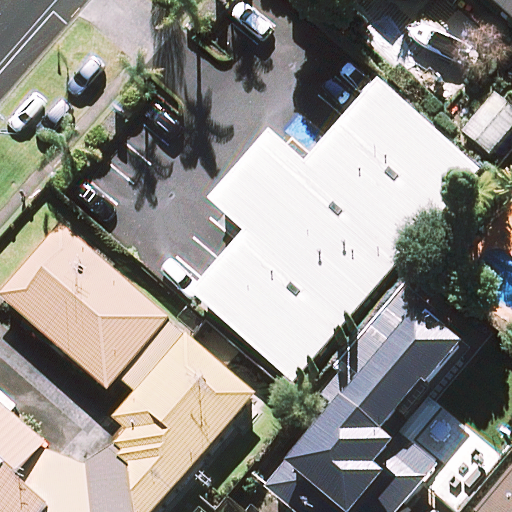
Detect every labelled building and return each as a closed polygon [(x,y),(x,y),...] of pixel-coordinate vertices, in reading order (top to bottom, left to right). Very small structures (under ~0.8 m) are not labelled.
[(511,0),(390,0),(392,1),(392,0),(465,0),(468,2),(470,0),(481,0),(511,27),(511,0)] [(479,183),(372,90),(302,170),(271,143),(207,217),(238,244),(184,305),(290,398),(479,183)] [(511,143),(511,111),(500,102),(469,141),(497,162),(511,143)] [(87,486),(0,410),(0,511),(167,511),(260,405),(100,268),(107,260),(65,223),(0,298),(0,301),(114,400),(125,387),(142,402),(139,410),(135,410),(132,411),(128,412),(125,413),(123,415),(120,418),(118,421),(117,424),(116,427),(115,431),(115,434),(116,438),(117,441),(118,444),(120,447),(87,486)] [(474,361),(406,302),(364,351),(375,360),(338,403),(348,411),(273,499),(288,511),(413,511),(443,478),(413,452),(403,464),(392,455),(474,361)] [(511,511),(511,499),(500,511),(511,511)]
